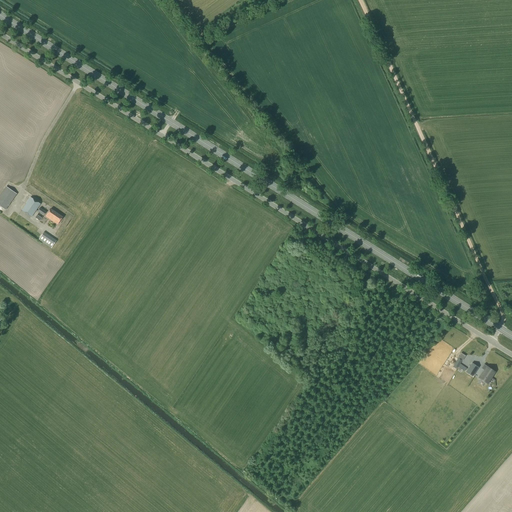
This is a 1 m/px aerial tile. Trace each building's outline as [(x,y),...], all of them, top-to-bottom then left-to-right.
[(0,206),(5,210),(17,194),(7,187),(0,195),(0,206)] [(31,197),(21,210),(31,217),(37,209),(39,207),(41,204),(31,197)] [(50,208),(45,216),(58,225),(63,217),(50,208)] [(56,240),(44,232),(38,240),(51,248),(56,240)] [(467,368),(460,364),(462,361),(463,358),(460,356),(458,358),(454,365),(458,368),(458,367),(464,371),(467,368)] [(473,377),(479,367),(472,362),(466,372),(473,377)] [(482,368),(485,370),(479,378),(487,383),(495,372),(484,365),(482,368)]
